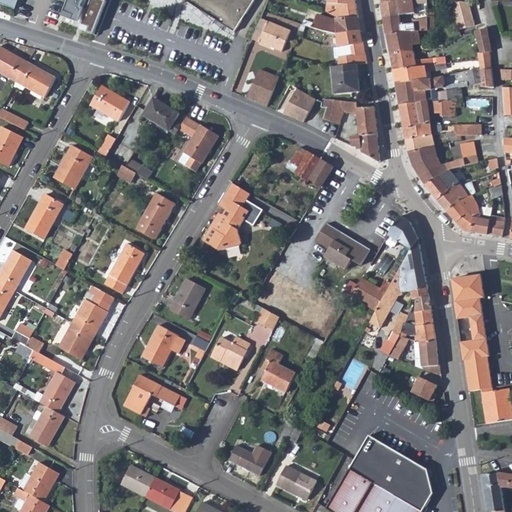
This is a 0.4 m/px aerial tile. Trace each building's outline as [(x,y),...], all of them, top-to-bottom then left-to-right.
[(69,0),(63,17),(80,23),(85,9),(88,11),(81,30),(93,35),(106,1),(103,0),(69,0)] [(185,0),(235,32),(256,1),(254,0),(185,0)] [(328,0),(330,11),(340,19),(360,17),(358,1),(342,1),(342,0),(328,0)] [(390,0),(383,1),(386,17),(402,15),(402,13),(417,11),(416,6),(415,0),(390,0)] [(428,0),(430,12),(431,27),(437,27),(438,2),(440,2),(440,0),(428,0)] [(473,11),(471,2),(463,0),(460,0),(454,0),(460,27),(477,24),(473,11)] [(389,32),(431,27),(430,12),(424,12),(425,16),(415,17),(416,22),(403,23),(402,15),(386,17),(389,32)] [(253,38),(283,50),(292,29),(262,16),(253,38)] [(311,20),(309,26),(328,33),(339,35),(362,31),(360,17),(340,19),(340,21),(323,16),(320,24),(311,20)] [(393,53),(415,50),(414,45),(433,41),(431,27),(389,32),(393,53)] [(494,51),(490,27),(476,30),(479,49),(476,50),(477,53),(490,51),(494,51)] [(341,47),(343,47),(364,43),(362,31),(339,35),(341,47)] [(339,62),(340,68),(359,66),(369,64),(364,43),(343,47),(345,56),(343,56),(344,62),(339,62)] [(0,70),(19,81),(30,61),(2,45),(0,48),(0,70)] [(417,58),(415,50),(393,53),(395,67),(433,63),(432,56),(417,58)] [(493,67),(490,51),(477,53),(478,58),(481,69),(493,67)] [(58,78),(30,61),(19,81),(47,97),(58,78)] [(434,70),(433,63),(395,67),(397,81),(423,78),(429,77),(428,71),(434,70)] [(359,66),(340,68),(336,69),(339,93),(363,90),(359,66)] [(496,86),(493,67),(481,69),(483,82),(484,86),(496,86)] [(511,68),(503,68),(504,78),(511,77),(511,68)] [(264,69),(249,96),(258,100),(271,73),(264,69)] [(483,82),(481,69),(471,71),(473,84),(483,82)] [(271,73),(258,100),(269,105),(280,77),(271,73)] [(431,77),(429,77),(423,78),(424,88),(399,91),(401,103),(451,96),(449,88),(440,90),(439,86),(433,86),(431,77)] [(423,78),(397,81),(399,91),(424,88),(423,78)] [(133,101),(104,84),(93,104),(123,120),(133,101)] [(289,86),(280,104),(287,107),(295,89),(289,86)] [(462,86),(449,88),(451,96),(401,103),(406,127),(407,127),(434,123),(431,111),(441,110),(442,113),(457,111),(457,105),(462,104),(461,100),(464,99),(462,86)] [(298,89),(284,114),(304,123),(317,100),(298,89)] [(358,103),(323,100),(322,107),(328,108),(324,119),(340,124),(344,112),(358,115),(361,135),(378,135),(375,107),(358,108),(358,103)] [(181,128),(182,126),(176,123),(181,115),(154,101),(144,119),(176,136),(181,128)] [(0,114),(25,127),(29,119),(5,107),(0,114)] [(221,134),(189,115),(182,126),(181,128),(195,137),(187,152),(194,156),(189,164),(199,171),(204,162),(205,162),(221,134)] [(434,123),(407,127),(409,139),(436,134),(434,123)] [(484,123),(459,123),(460,128),(460,134),(485,133),(484,123)] [(26,136),(4,125),(0,132),(0,159),(11,165),(26,136)] [(110,155),(120,139),(112,134),(102,151),(110,155)] [(436,134),(409,139),(410,151),(412,151),(438,145),(436,134)] [(381,163),(378,135),(361,135),(351,136),(352,144),(354,147),(362,146),(363,153),(381,163)] [(453,147),(455,155),(466,152),(464,143),(453,145),(453,147)] [(97,156),(75,144),(57,176),(79,188),(97,156)] [(438,145),(412,151),(414,158),(415,165),(441,157),(440,156),(438,145)] [(306,180),(322,189),(334,169),(304,151),(300,149),(290,166),(307,176),(306,180)] [(182,160),(189,164),(194,156),(187,152),(182,160)] [(441,157),(415,165),(422,175),(427,183),(453,167),(449,162),(445,164),(442,159),(444,158),(443,155),(440,156),(441,157)] [(139,171),(140,172),(145,163),(135,157),(130,166),(139,171)] [(140,172),(151,179),(157,170),(145,163),(140,172)] [(126,164),(122,171),(136,179),(139,171),(130,166),(126,164)] [(453,167),(427,183),(441,199),(462,180),(453,167)] [(226,212),(245,223),(247,219),(257,225),(265,209),(249,199),(253,191),(234,180),(227,192),(220,203),(228,208),(226,212)] [(462,180),(441,199),(451,210),(461,201),(471,194),(474,192),(478,191),(474,180),(464,183),(462,180)] [(489,187),(494,199),(506,194),(503,182),(489,187)] [(68,202),(49,192),(30,226),(48,236),(68,202)] [(177,202),(158,192),(139,227),(157,237),(177,202)] [(461,201),(451,210),(460,220),(478,206),(481,205),(474,192),(471,194),(461,201)] [(478,206),(460,220),(468,228),(483,217),(481,205),(478,206)] [(241,228),(245,223),(226,212),(225,214),(212,217),(211,219),(210,220),(213,227),(206,238),(223,248),(243,244),(245,240),(241,228)] [(412,250),(419,236),(412,219),(401,213),(385,240),(387,243),(393,246),(398,241),(412,250)] [(289,227),(296,231),(303,220),(295,216),(289,227)] [(483,217),(468,228),(490,232),(505,235),(507,220),(483,217)] [(325,256),(341,230),(327,222),(306,258),(319,268),(325,256)] [(341,230),(325,256),(345,268),(351,258),(360,263),(370,248),(341,230)] [(372,316),(371,319),(381,325),(398,296),(396,293),(403,291),(403,289),(410,288),(412,297),(417,296),(430,294),(419,236),(412,250),(392,284),(372,316)] [(110,280),(127,289),(148,251),(131,242),(110,280)] [(13,243),(0,266),(0,277),(13,284),(31,253),(13,243)] [(67,256),(73,259),(80,247),(73,243),(67,256)] [(456,300),(471,388),(494,385),(488,353),(491,353),(486,316),(483,297),(487,296),(483,274),(453,277),(457,300),(456,300)] [(193,319),(211,287),(192,276),(174,308),(193,319)] [(0,306),(13,284),(0,277),(0,306)] [(114,289),(92,277),(87,286),(92,289),(90,294),(83,290),(70,315),(94,328),(114,289)] [(348,299),(347,301),(372,316),(392,284),(384,279),(379,287),(363,277),(358,283),(348,299)] [(341,295),(348,299),(358,283),(351,278),(341,295)] [(413,309),(432,306),(430,294),(417,296),(413,309)] [(414,323),(434,320),(432,306),(413,309),(414,323)] [(276,331),(284,318),(267,308),(260,321),(276,331)] [(384,333),(391,337),(396,327),(398,325),(401,319),(404,312),(397,308),(386,330),(384,333)] [(94,328),(70,315),(56,339),(80,352),(94,328)] [(20,316),(11,332),(20,336),(25,339),(29,331),(34,323),(20,316)] [(407,329),(411,329),(410,324),(401,319),(398,325),(407,329)] [(420,340),(436,338),(434,320),(414,323),(410,324),(411,329),(410,335),(420,340)] [(183,350),(190,337),(164,323),(146,357),(166,368),(177,347),(183,350)] [(431,370),(443,374),(441,364),(439,364),(436,338),(420,340),(410,335),(396,327),(391,337),(385,349),(399,356),(407,340),(419,353),(423,353),(425,367),(431,370)] [(39,337),(29,331),(25,339),(35,344),(39,337)] [(240,369),(255,342),(237,333),(233,340),(226,336),(215,355),(223,360),(226,355),(228,356),(227,359),(231,361),(230,363),(240,369)] [(25,339),(20,336),(16,344),(30,352),(35,344),(25,339)] [(214,342),(202,336),(198,342),(211,349),(214,342)] [(35,344),(30,352),(44,360),(48,352),(35,344)] [(274,364),(272,368),(264,382),(287,395),(298,375),(282,367),(287,357),(275,351),(269,361),(274,364)] [(55,364),(38,394),(42,396),(59,405),(75,374),(55,364)] [(164,397),(169,387),(143,373),(127,404),(153,418),(158,407),(155,405),(160,395),(164,397)] [(413,390),(434,401),(438,393),(435,392),(439,384),(433,381),(421,375),(413,390)] [(484,391),(489,421),(511,417),(511,404),(509,387),(484,391)] [(49,439),(65,409),(59,405),(42,396),(25,425),(49,439)] [(3,410),(1,413),(17,421),(18,419),(3,410)] [(1,413),(0,414),(0,422),(13,429),(17,421),(1,413)] [(290,438),(297,426),(289,422),(283,435),(290,438)] [(433,491),(432,484),(429,465),(371,432),(364,443),(327,505),(338,511),(421,511),(423,509),(433,491)] [(32,440),(20,433),(16,439),(28,446),(32,440)] [(263,474),(274,453),(259,445),(255,453),(239,445),(232,459),(263,474)] [(15,479),(17,480),(44,495),(60,464),(37,451),(28,467),(23,464),(15,479)] [(309,499),(319,481),(288,464),(278,482),(309,499)] [(148,497),(157,479),(133,468),(124,486),(148,497)] [(511,473),(499,472),(484,474),(490,511),(506,510),(502,488),(511,489),(511,473)] [(178,490),(157,479),(148,497),(169,508),(169,506),(178,490)] [(41,511),(50,498),(44,495),(17,480),(13,488),(26,495),(17,511),(41,511)] [(186,511),(194,497),(178,490),(169,506),(181,511),(186,511)] [(225,511),(204,501),(198,511),(225,511)]
